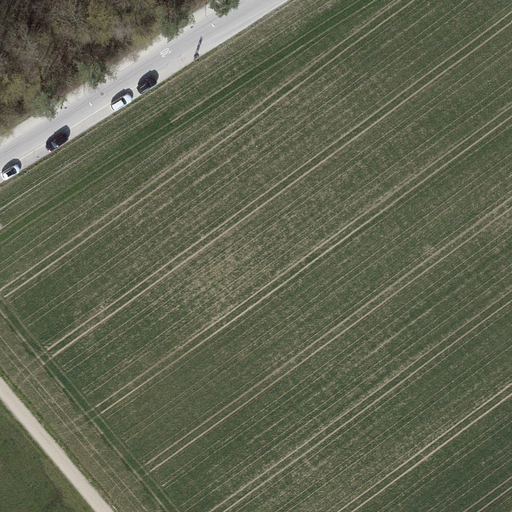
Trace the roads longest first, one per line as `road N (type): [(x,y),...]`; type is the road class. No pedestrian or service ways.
road 1 (residential): [(0,165),(260,0)]
road 2 (track): [(0,388),(104,511)]
